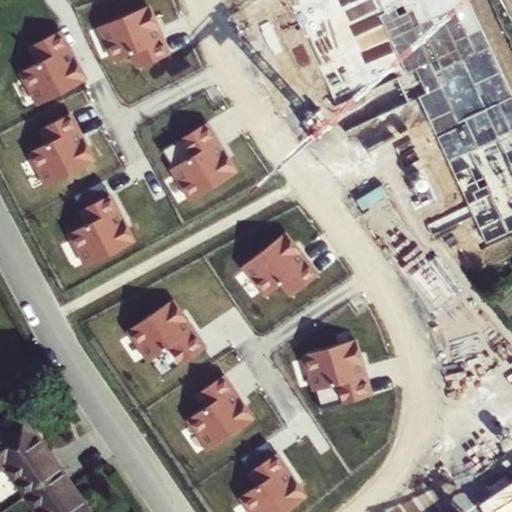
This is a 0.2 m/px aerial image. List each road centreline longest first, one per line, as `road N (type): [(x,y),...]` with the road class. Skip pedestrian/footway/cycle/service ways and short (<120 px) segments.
road 1 (residential): [(355,511),(386,485),(406,448),(416,403),(410,356),(381,289),(254,116),(195,0)]
road 2 (residential): [(174,511),(61,344),(0,232)]
